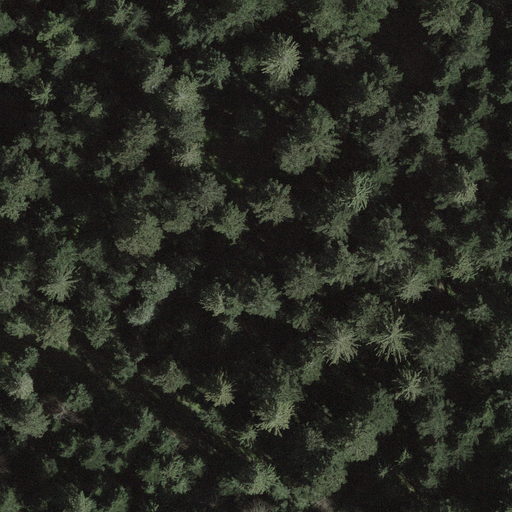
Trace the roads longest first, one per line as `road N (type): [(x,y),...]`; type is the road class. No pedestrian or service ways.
road 1 (track): [(486,511),(472,415),(442,310),(435,209),(463,82),(511,1)]
road 2 (track): [(330,511),(248,440),(0,324)]
